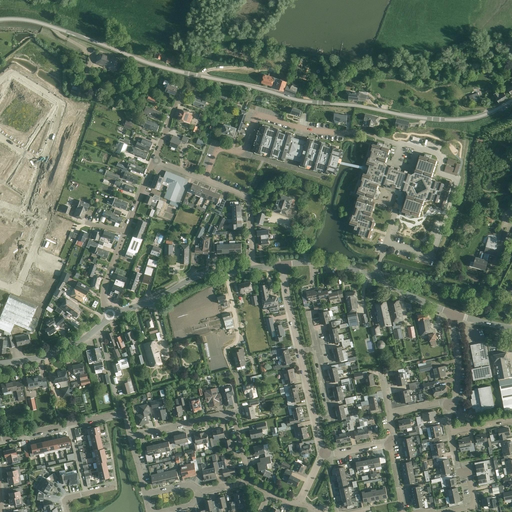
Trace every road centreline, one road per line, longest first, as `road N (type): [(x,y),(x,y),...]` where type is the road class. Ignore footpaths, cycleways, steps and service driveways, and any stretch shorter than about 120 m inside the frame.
road 1 (tertiary): [(511,100),(450,119),(307,101),(163,67),(37,22),(0,19)]
road 2 (tertiary): [(451,313),(349,269),(281,265)]
road 3 (residential): [(249,480),(233,413),(130,437)]
road 4 (tertiary): [(110,317),(194,277),(252,268)]
road 5 (residential): [(354,132),(307,130),(256,114),(240,151)]
road 6 (residential): [(0,81),(15,75),(61,103),(41,163)]
road 7 (residential): [(0,440),(124,411)]
